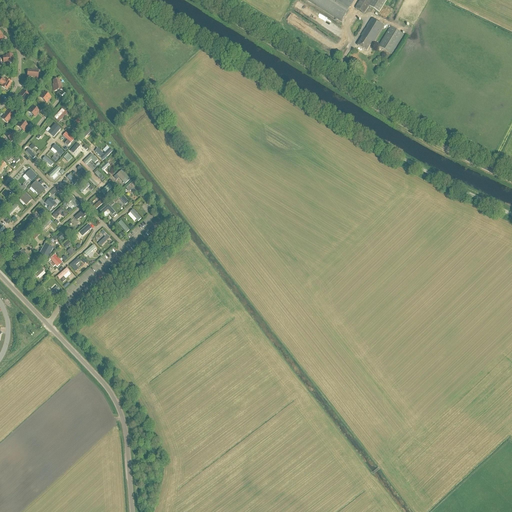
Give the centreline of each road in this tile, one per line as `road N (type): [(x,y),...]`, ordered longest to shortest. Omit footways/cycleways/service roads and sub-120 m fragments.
road 1 (unclassified): [(511,213),(412,164),(140,0)]
road 2 (tertiary): [(511,179),(428,138),(199,0)]
road 3 (unclassified): [(0,275),(113,396),(132,511)]
